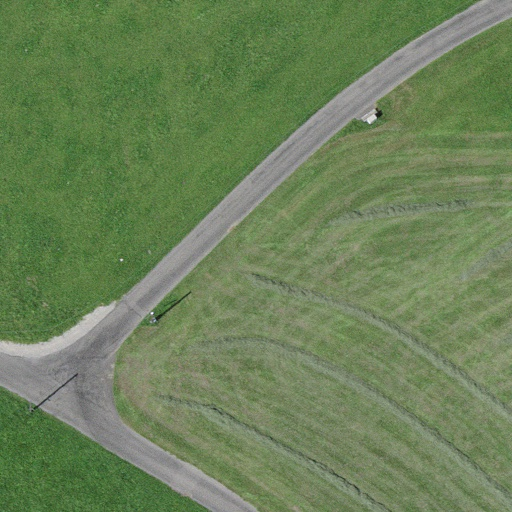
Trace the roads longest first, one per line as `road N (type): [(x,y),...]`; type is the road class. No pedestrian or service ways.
road 1 (unclassified): [(55,395),(264,180),(396,69),(511,0)]
road 2 (track): [(0,366),(234,511)]
